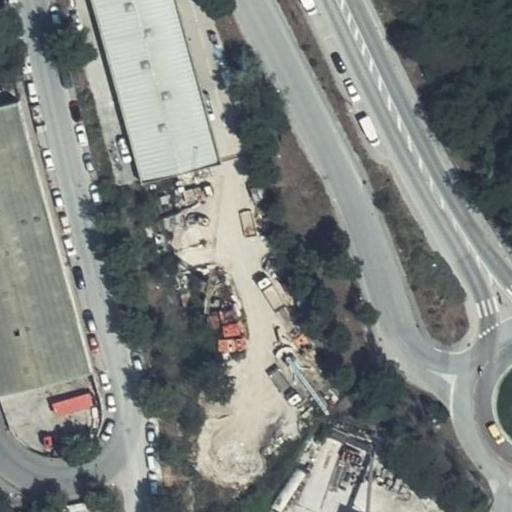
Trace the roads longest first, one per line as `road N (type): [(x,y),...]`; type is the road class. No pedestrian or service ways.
road 1 (unclassified): [(33,0),(130,426),(122,452),(65,477),(32,479),(0,451)]
road 2 (unclassified): [(472,386),(407,358),(341,179),(252,0)]
road 3 (tertiary): [(338,0),(457,231),(511,318)]
road 4 (unknown): [(500,466),(459,499),(366,511)]
